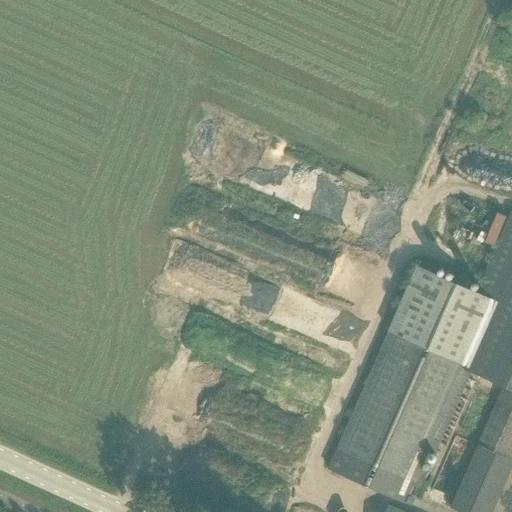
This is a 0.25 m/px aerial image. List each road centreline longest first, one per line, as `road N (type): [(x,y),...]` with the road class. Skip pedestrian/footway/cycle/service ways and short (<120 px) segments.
road 1 (track): [(434,197),(424,183),(431,159),(501,0)]
road 2 (tertiary): [(110,511),(0,461)]
